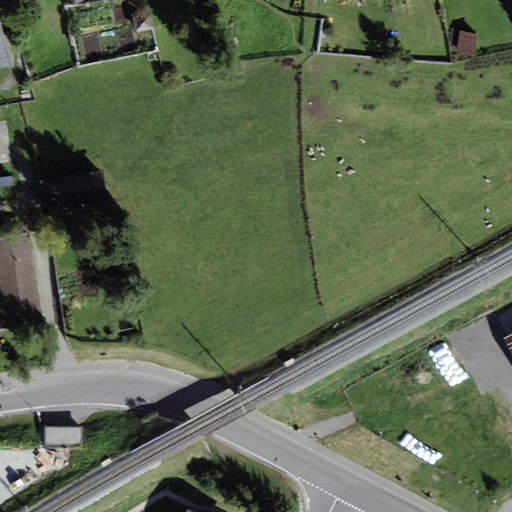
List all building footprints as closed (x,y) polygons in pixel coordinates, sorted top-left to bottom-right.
[(0,63),(11,61),(0,20),(0,63)] [(479,35),(460,31),(455,52),(474,56),(479,35)] [(107,203),(102,171),(43,180),(47,211),(107,203)] [(31,233),(0,237),(0,329),(43,324),(31,233)] [(82,427),(44,427),(44,446),(82,446),(82,427)]
